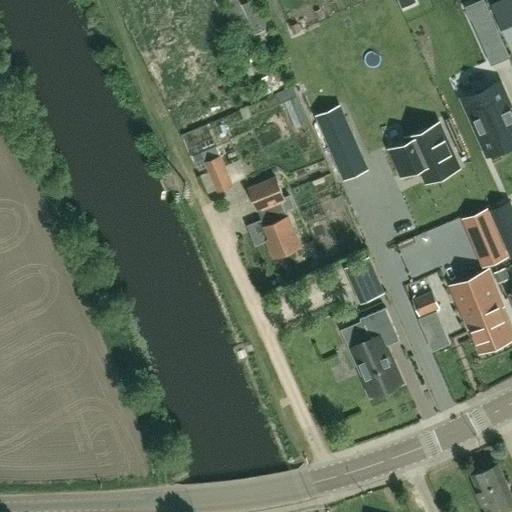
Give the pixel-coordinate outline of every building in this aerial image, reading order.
[(227,0),(235,13),(251,3),(249,0),(227,0)] [(487,0),(473,0),(467,3),(493,62),(511,53),(487,0)] [(511,0),(505,0),(494,5),(511,46),(511,0)] [(511,110),(500,84),(464,100),(488,154),(511,143),(511,110)] [(346,121),(324,130),(332,148),(354,138),(346,121)] [(408,141),(390,149),(401,175),(419,167),(426,181),(459,167),(439,123),(407,138),(408,141)] [(217,147),(203,153),(219,191),(233,185),(217,147)] [(289,216),(286,209),(295,206),(290,194),(285,196),(276,176),(249,188),(250,190),(249,192),(251,198),(254,198),(258,209),(266,206),(273,222),(266,225),(271,238),(267,239),(274,256),(301,245),(289,215),(289,216)] [(480,206),(461,215),(483,264),(502,256),(480,206)] [(488,271),(451,286),(468,328),(472,327),(482,351),(511,338),(511,335),(500,306),(502,305),(489,274),(488,271)] [(433,291),(414,299),(421,317),(441,308),(433,291)] [(371,340),(352,349),(372,393),(400,381),(384,346),(399,340),(385,308),(362,319),(371,340)] [(452,345),(438,311),(420,319),(433,352),(452,345)] [(472,475),(488,511),(503,511),(504,511),(511,508),(511,492),(499,463),(472,475)]
